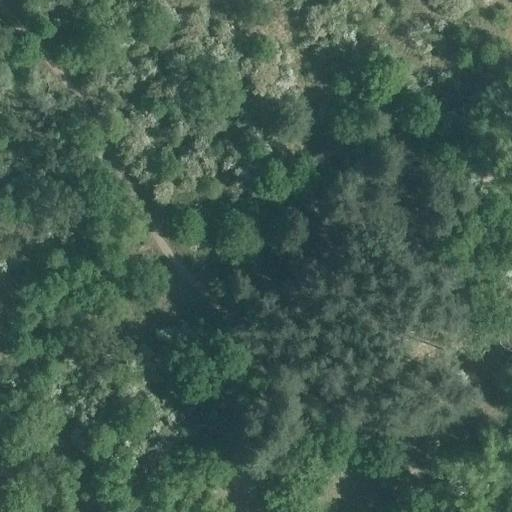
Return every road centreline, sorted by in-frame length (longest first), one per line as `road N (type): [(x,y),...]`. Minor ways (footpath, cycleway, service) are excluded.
road 1 (track): [(268,339),(191,285),(0,22)]
road 2 (track): [(442,511),(414,464),(361,406),(268,339)]
